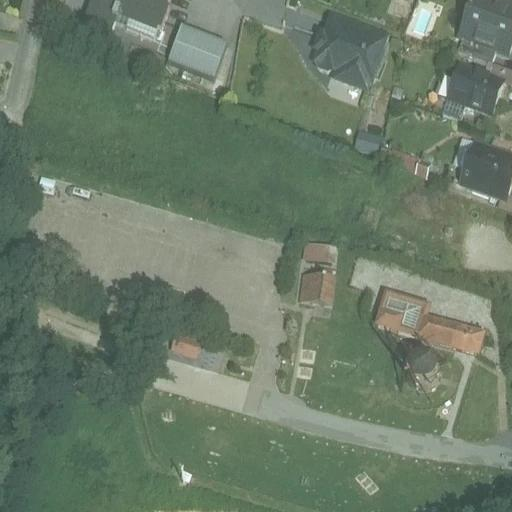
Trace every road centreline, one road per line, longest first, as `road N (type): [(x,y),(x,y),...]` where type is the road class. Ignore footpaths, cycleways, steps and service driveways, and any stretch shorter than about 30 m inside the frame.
road 1 (residential): [(511,472),(444,462),(176,383)]
road 2 (unknown): [(176,383),(111,378),(0,391)]
